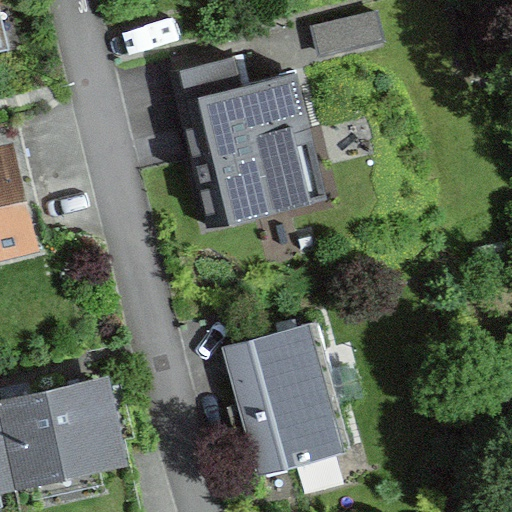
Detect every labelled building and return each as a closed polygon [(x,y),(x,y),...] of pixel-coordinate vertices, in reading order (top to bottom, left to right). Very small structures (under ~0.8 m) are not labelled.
[(359,10),(298,22),(304,51),(365,40),(359,10)] [(224,51),(162,65),(174,116),(190,113),(217,226),(310,204),(279,73),(232,84),(224,51)] [(0,179),(0,252),(17,248),(0,179)] [(293,323),(208,348),(245,475),(330,451),(293,323)] [(87,386),(0,404),(0,492),(105,470),(87,386)]
